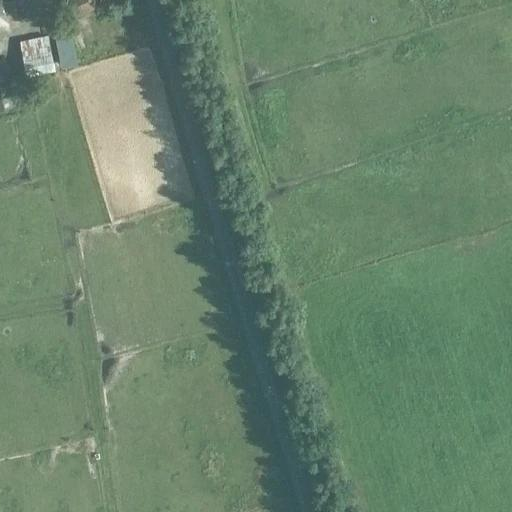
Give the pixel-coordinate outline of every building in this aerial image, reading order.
[(0,0),(0,33),(12,30),(3,0),(0,0)] [(96,0),(63,0),(70,18),(99,5),(96,0)] [(128,0),(101,0),(105,10),(129,1),(128,0)] [(69,26),(56,29),(65,65),(77,62),(69,26)] [(47,31),(33,35),(43,70),(57,66),(47,31)] [(0,57),(0,106),(0,108),(14,104),(1,57),(0,57)]
